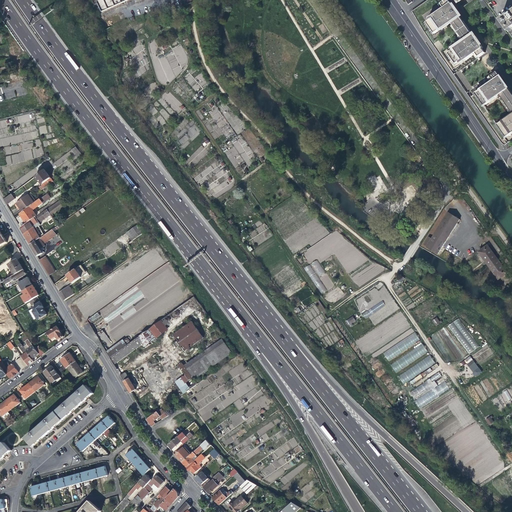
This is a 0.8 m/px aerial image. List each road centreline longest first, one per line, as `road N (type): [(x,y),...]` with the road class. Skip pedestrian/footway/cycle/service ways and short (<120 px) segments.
road 1 (motorway): [(341,405),(23,0)]
road 2 (motorway): [(1,0),(258,336)]
road 3 (residential): [(311,0),(450,192)]
road 4 (motorway): [(258,336),(395,511)]
road 5 (motorway): [(258,336),(360,511)]
road 6 (tertiary): [(390,0),(502,156)]
road 7 (unclassified): [(450,192),(404,262),(330,311)]
road 8 (motorway): [(463,511),(341,405)]
road 9 (unclassified): [(78,335),(0,205)]
road 10 (motorway): [(420,511),(341,405)]
road 11 (unclassified): [(191,490),(117,390)]
road 12 (track): [(60,305),(163,236)]
